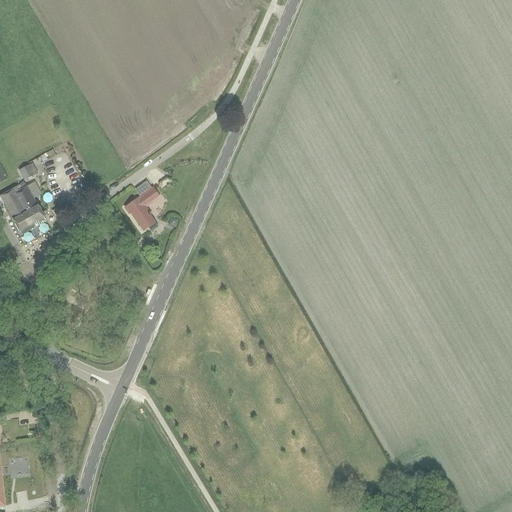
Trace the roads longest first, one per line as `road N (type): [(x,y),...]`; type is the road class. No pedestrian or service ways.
road 1 (secondary): [(120,390),(295,0)]
road 2 (residential): [(28,268),(80,218),(195,134)]
road 3 (residential): [(61,511),(48,355)]
road 4 (secondary): [(80,511),(120,390)]
